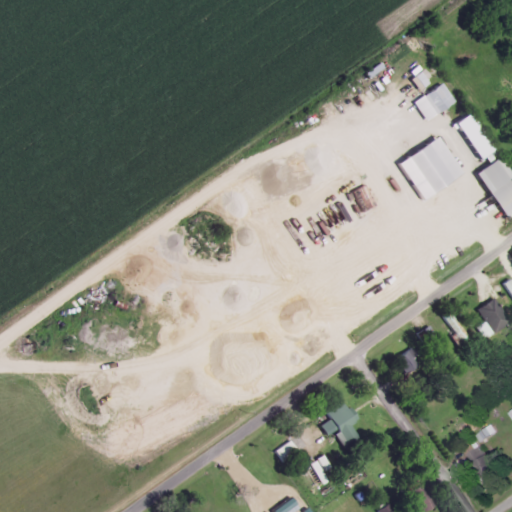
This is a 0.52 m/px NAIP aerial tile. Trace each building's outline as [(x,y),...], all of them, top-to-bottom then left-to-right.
[(430,112),(448,99),(435,81),(417,94),(430,112)] [(455,171),(430,134),(399,154),(424,191),(455,171)] [(477,194),(482,191),(499,216),(511,207),(511,192),(489,157),(463,174),(477,194)] [(511,304),(511,289),(504,277),(497,282),(511,304)] [(470,308),(487,332),(503,320),(486,296),(470,308)] [(399,372),(416,360),(406,345),(389,358),(399,372)] [(328,429),(338,446),(352,437),(343,423),(350,419),(338,399),(320,411),(324,418),(314,424),(320,434),(328,429)] [(269,447),(275,460),(302,446),(295,433),(269,447)] [(477,479),(491,472),(477,445),(463,451),(477,479)] [(417,510),(429,503),(415,482),(404,490),(417,510)] [(372,507),(374,511),(390,511),(386,501),(372,507)]
